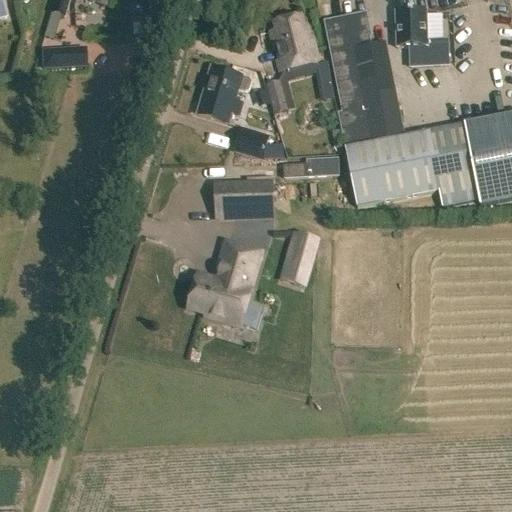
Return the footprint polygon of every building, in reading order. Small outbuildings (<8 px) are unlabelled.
[(55,0),(44,36),(47,36),(53,39),(59,18),(64,20),(69,0),(55,0)] [(357,211),(439,195),(442,211),(481,204),(482,209),(511,202),(511,118),(406,141),(386,46),(372,49),(371,40),(373,39),(368,14),(326,22),(343,114),(339,115),(357,211)] [(409,50),(409,69),(445,68),(444,44),(428,45),(427,14),(397,15),(399,50),(409,50)] [(308,27),(304,28),(302,19),(269,27),(281,76),(320,66),(313,40),(311,40),(308,27)] [(85,51),(43,54),(44,72),(86,69),(85,51)] [(198,119),(228,127),(231,116),(239,119),(243,106),(235,104),(242,80),(212,71),(198,119)] [(288,112),(280,83),(265,87),(273,117),(288,112)] [(234,158),(263,167),(270,142),(242,133),(234,158)] [(339,179),(338,162),(314,163),(315,180),(339,179)] [(311,181),(311,168),(287,169),(288,183),(311,181)] [(216,193),(217,223),(274,221),(273,191),(216,193)] [(295,236),(285,287),(310,292),(320,241),(295,236)] [(206,320),(241,330),(251,295),(248,295),(254,275),(255,276),(260,256),(227,247),(221,266),(228,268),(223,282),(218,286),(199,280),(190,311),(207,316),(206,320)]
